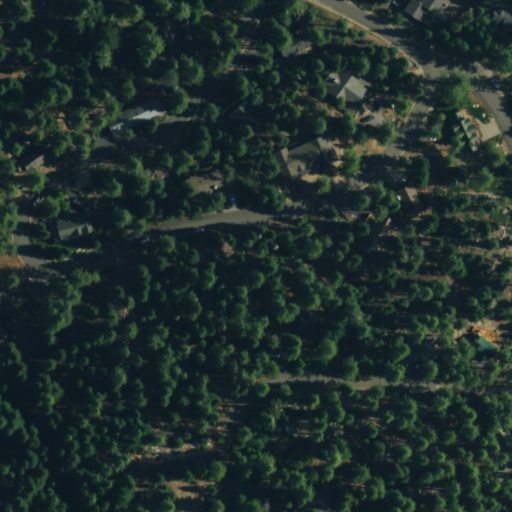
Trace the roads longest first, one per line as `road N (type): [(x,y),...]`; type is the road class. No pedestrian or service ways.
road 1 (residential): [(435,64),(402,135),(348,186),(292,210),(173,227),(68,266),(39,268),(19,237),(36,191),(78,162),(174,119),(224,62),(253,0)]
road 2 (residential): [(399,384),(295,378),(256,395),(225,434),(219,511)]
road 3 (residential): [(452,511),(441,450),(399,384)]
road 4 (residential): [(435,64),(325,0)]
